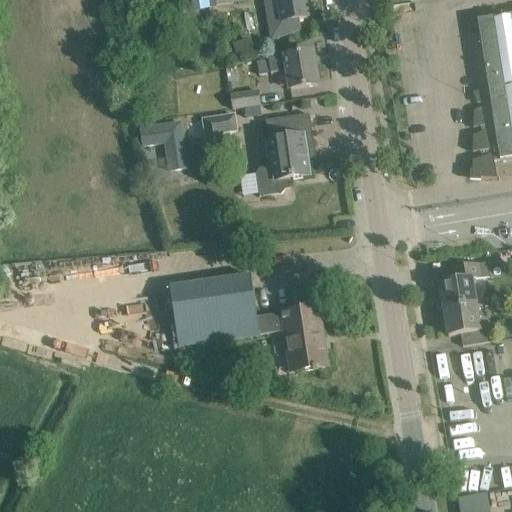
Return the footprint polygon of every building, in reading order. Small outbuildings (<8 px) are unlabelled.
[(262,0),(264,12),(267,25),(269,44),(301,32),(299,20),(307,19),(303,0),(262,0)] [(473,163),(472,180),(497,180),(494,163),(511,159),(511,16),(485,20),(478,22),(482,49),(485,65),(489,91),(473,93),(474,95),(482,93),(484,104),(484,108),(477,110),(475,112),(473,121),(473,129),(480,128),(481,134),(473,137),(473,154),(480,153),(481,160),(473,163)] [(250,39),(233,44),(237,58),(254,53),(250,39)] [(290,91),(318,87),(312,53),(284,57),(285,58),(269,60),(271,75),(287,72),(290,91)] [(233,112),(261,108),(259,94),(231,98),(233,112)] [(285,190),(290,190),(289,181),(294,180),(294,179),(310,176),(308,160),(312,159),(311,150),(314,150),(309,116),(266,122),(268,141),(265,142),(268,160),(271,159),(272,166),(261,167),(256,174),(259,198),(282,195),(285,190)] [(203,121),(205,137),(237,133),(234,117),(203,121)] [(190,132),(149,138),(152,157),(173,154),(178,183),(197,180),(190,132)] [(442,299),(444,311),(476,306),(472,281),(480,280),(478,266),(450,270),(451,278),(434,281),(437,300),(442,299)] [(180,349),(284,333),(288,358),(294,357),(296,373),(313,371),(313,373),(318,372),(318,370),(328,368),(319,309),(282,314),(282,315),(256,319),(250,278),(171,290),(180,349)] [(463,348),(490,344),(488,331),(480,332),(476,306),(444,311),(449,338),(461,336),(463,348)] [(489,511),(486,497),(459,501),(460,511),(489,511)]
